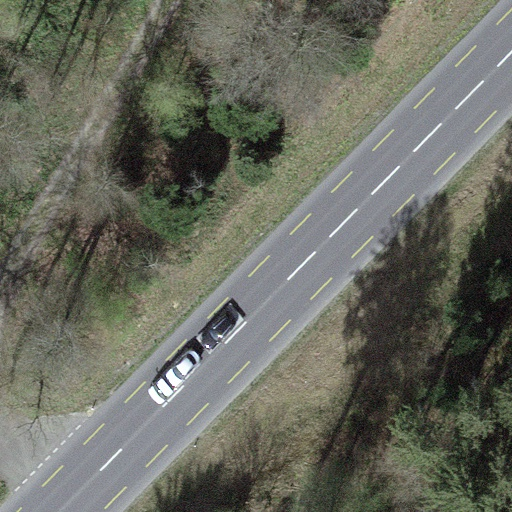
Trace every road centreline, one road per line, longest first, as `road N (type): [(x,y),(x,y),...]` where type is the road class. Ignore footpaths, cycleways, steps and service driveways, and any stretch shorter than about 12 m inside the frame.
road 1 (primary): [(511,59),(65,511)]
road 2 (track): [(0,304),(169,0)]
